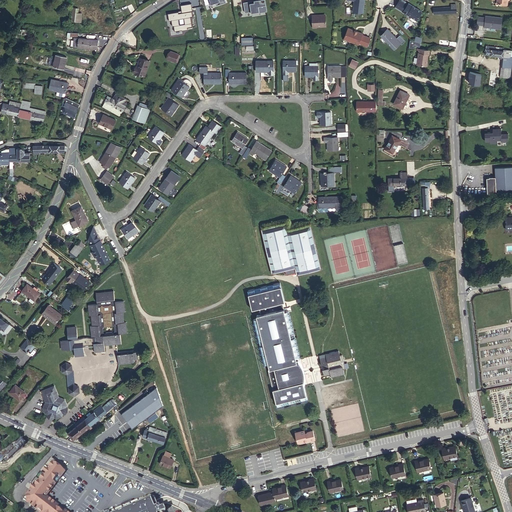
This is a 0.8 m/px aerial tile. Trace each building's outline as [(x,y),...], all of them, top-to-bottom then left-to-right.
[(180,0),(177,0),(172,3),(181,20),(198,11),(192,0),(190,0),(183,4),(180,0)] [(352,0),(354,0),(353,11),(363,13),(365,0),(352,0)] [(400,0),(399,0),(396,6),(403,11),(403,12),(408,14),(408,13),(412,16),(411,17),(417,20),(422,12),(409,3),(408,5),(400,0)] [(451,4),(451,7),(433,8),(434,14),(456,13),(456,4),(451,4)] [(313,27),(326,26),(325,15),(316,16),(316,15),(312,15),(313,27)] [(502,30),(503,17),(478,16),(477,25),(485,26),(485,29),(502,30)] [(363,33),(348,28),(344,39),(359,44),(359,43),(368,46),(371,37),(362,35),(363,33)] [(388,30),(382,36),(394,49),(400,43),(402,44),(405,41),(400,35),(396,38),(388,30)] [(97,49),(98,40),(79,38),(78,47),(97,49)] [(504,48),(486,46),(485,54),(499,56),(503,56),(510,57),(511,50),(503,49),(504,48)] [(428,54),(429,54),(430,50),(420,49),(419,53),(418,53),(417,64),(427,66),(428,54)] [(175,62),(179,54),(171,51),(168,59),(175,62)] [(64,69),(67,57),(56,55),(53,66),(64,69)] [(511,68),(511,63),(511,57),(510,57),(503,56),(502,59),(501,66),(511,68)] [(144,76),(150,61),(140,58),(137,67),(136,67),(134,72),(144,76)] [(274,61),(256,61),(256,71),(269,71),(269,74),(274,74),(274,61)] [(296,61),(283,61),(283,75),(288,75),(288,71),(296,71),(296,61)] [(318,79),(318,77),(318,76),(318,66),(305,66),(305,76),(313,76),(313,80),(318,79)] [(341,66),(328,66),(328,79),(333,79),(333,76),(341,76),(341,66)] [(510,78),(511,68),(501,66),(500,77),(510,78)] [(229,69),(225,69),(225,76),(229,76),(229,83),(246,83),(246,72),(229,72),(229,69)] [(221,83),(221,72),(205,72),(204,72),(204,83),(221,83)] [(58,91),(65,93),(66,93),(68,83),(52,79),(49,89),(58,91)] [(179,79),(171,90),(182,97),(190,86),(179,79)] [(403,108),(409,94),(400,90),(394,104),(403,108)] [(173,96),(167,91),(164,95),(168,97),(161,108),(172,115),(179,105),(171,99),(173,96)] [(105,101),(123,111),(124,111),(125,109),(128,110),(129,107),(126,106),(127,104),(126,103),(124,102),(125,99),(118,94),(115,95),(113,98),(105,94),(103,98),(106,99),(105,101)] [(80,104),(69,99),(68,102),(67,102),(65,106),(63,111),(68,114),(71,115),(75,117),(80,104)] [(20,108),(19,115),(43,121),(46,111),(44,111),(29,107),(31,102),(22,100),(21,103),(20,108)] [(376,111),(376,101),(356,102),(356,111),(376,111)] [(7,113),(19,115),(20,108),(14,107),(14,106),(9,104),(3,103),(3,104),(1,111),(7,112),(7,113)] [(141,113),(139,120),(145,122),(150,110),(138,105),(136,111),(141,113)] [(133,118),(139,120),(141,113),(136,111),(133,118)] [(331,124),(331,112),(317,112),(317,117),(320,117),(320,125),(331,124)] [(112,129),(116,120),(103,114),(99,123),(112,129)] [(199,146),(205,150),(207,147),(205,145),(215,132),(217,133),(221,126),(212,120),(208,126),(206,125),(196,140),(201,143),(199,146)] [(160,139),(164,132),(155,126),(148,137),(159,145),(162,141),(160,139)] [(501,140),(502,141),(508,140),(508,133),(501,133),(501,128),(493,128),(493,132),(485,133),(485,141),(490,141),(490,143),(497,143),(497,140),(501,140)] [(243,155),(248,147),(244,145),(248,139),(238,132),(232,141),(242,148),(239,153),(243,155)] [(398,144),(401,140),(392,135),(385,148),(393,153),(395,149),(398,144)] [(338,150),(338,137),(324,137),(324,142),(327,142),(327,150),(338,150)] [(248,147),(243,156),(246,158),(251,150),(266,160),(272,151),(257,141),(251,149),(248,147)] [(33,146),(34,153),(40,153),(40,152),(65,152),(65,150),(65,145),(46,145),(46,144),(44,144),(44,145),(33,146)] [(200,157),(205,150),(199,146),(197,149),(189,144),(182,155),(190,161),(195,154),(200,157)] [(107,151),(100,162),(110,167),(116,157),(118,154),(120,155),(122,152),(113,147),(109,153),(107,151)] [(142,164),(150,153),(141,147),(133,158),(142,164)] [(9,152),(9,161),(10,161),(13,161),(30,161),(30,152),(25,152),(25,151),(22,148),(9,148),(9,152)] [(0,160),(9,161),(9,152),(0,153),(0,155),(0,154),(0,160)] [(280,177),(282,174),(287,166),(276,159),(269,170),(280,177)] [(321,186),(334,185),(334,172),(339,172),(339,166),(328,166),(329,172),(321,173),(321,186)] [(496,195),(511,194),(511,166),(495,167),(495,177),(489,177),(489,178),(487,178),(487,193),(496,193),(496,195)] [(101,179),(107,185),(115,177),(108,171),(101,179)] [(128,188),(135,178),(127,171),(119,182),(128,188)] [(389,178),(389,185),(407,185),(407,172),(400,172),(400,178),(389,178)] [(274,189),(276,190),(280,184),(285,176),(282,174),(280,177),(277,182),(278,183),(274,189)] [(291,175),(284,186),(295,193),(302,182),(291,175)] [(168,194),(175,184),(166,177),(159,188),(168,194)] [(430,182),(421,181),(421,187),(422,199),(423,199),(424,208),(430,208),(429,188),(430,188),(430,182)] [(30,195),(33,189),(20,183),(17,189),(30,195)] [(276,190),(276,191),(279,193),(284,186),(280,184),(276,190)] [(160,195),(158,198),(152,194),(145,205),(153,211),(161,201),(164,203),(167,200),(160,195)] [(336,196),(319,197),(319,201),(319,208),(324,208),(336,207),(336,196)] [(319,208),(319,201),(313,202),(313,209),(316,212),(324,211),(324,208),(319,208)] [(307,214),(310,207),(304,203),(300,210),(307,214)] [(76,219),(73,221),(76,227),(79,225),(89,221),(81,206),(72,210),(76,219)] [(128,238),(139,231),(132,222),(121,230),(128,238)] [(261,229),(272,273),(285,270),(286,275),(296,272),(297,275),(321,269),(310,225),(287,230),(285,223),(261,229)] [(93,226),(88,238),(91,244),(94,250),(92,251),(95,257),(97,256),(102,254),(106,262),(110,260),(102,244),(101,244),(101,243),(101,241),(100,240),(93,226)] [(77,243),(71,251),(77,256),(83,248),(77,243)] [(106,262),(102,254),(97,256),(101,264),(106,262)] [(51,283),(62,269),(53,262),(50,265),(52,267),(43,278),(51,283)] [(83,277),(80,274),(74,283),(84,290),(90,282),(85,279),(83,278),(83,277)] [(261,314),(284,309),(282,302),(285,301),(280,282),(248,290),(252,309),(259,308),(261,314)] [(35,287),(33,288),(27,284),(22,291),(35,300),(40,293),(36,290),(38,289),(35,287)] [(105,350),(104,344),(104,343),(116,342),(116,343),(121,343),(120,334),(126,333),(125,322),(123,322),(122,312),(124,312),(122,301),(115,302),(114,292),(96,294),(97,304),(90,304),(91,315),(92,315),(93,325),(92,326),(93,336),(95,336),(96,341),(93,341),(94,344),(94,351),(105,350)] [(70,295),(62,305),(67,309),(75,299),(70,295)] [(62,315),(48,305),(42,313),(55,324),(62,315)] [(285,312),(284,309),(261,314),(257,315),(257,318),(253,319),(264,364),(268,363),(269,369),(268,369),(277,406),(307,399),(304,385),(304,384),(304,382),(305,379),(305,376),(304,375),(304,372),(304,370),(303,368),(303,367),(302,365),(301,364),(299,362),(298,359),(300,359),(289,311),(285,312)] [(12,326),(0,317),(0,327),(2,329),(5,331),(6,329),(9,331),(12,326)] [(95,336),(93,336),(93,338),(91,338),(87,337),(84,337),(79,339),(78,339),(76,328),(75,328),(75,327),(69,328),(68,329),(69,340),(62,341),(62,342),(61,342),(62,348),(63,348),(63,350),(75,348),(75,355),(77,355),(77,356),(83,355),(83,354),(84,354),(83,345),(94,344),(93,341),(96,341),(95,336)] [(21,347),(24,350),(30,341),(27,339),(21,347)] [(34,344),(30,341),(24,350),(27,352),(34,344)] [(133,351),(118,352),(119,363),(134,361),(134,359),(139,359),(138,349),(133,349),(133,351)] [(326,355),(326,357),(320,358),(322,365),(325,364),(326,368),(323,369),(324,376),(330,374),(331,376),(335,375),(335,376),(340,374),(340,373),(344,372),(343,369),(346,368),(342,355),(340,355),(339,352),(335,353),(335,352),(329,353),(330,354),(326,355)] [(72,365),(66,362),(62,366),(62,372),(68,374),(72,371),(72,365)] [(9,391),(20,400),(26,393),(15,384),(9,391)] [(79,386),(73,384),(69,387),(69,393),(75,395),(79,392),(79,386)] [(41,391),(46,402),(43,408),(45,413),(48,414),(47,416),(53,419),(54,417),(56,418),(62,416),(63,413),(65,414),(67,408),(65,407),(67,405),(65,399),(59,397),(54,386),(41,391)] [(163,405),(157,387),(121,415),(132,428),(163,405)] [(68,433),(74,439),(89,427),(90,429),(92,427),(90,425),(116,404),(111,400),(103,407),(101,405),(85,418),(83,416),(76,422),(78,424),(68,433)] [(158,417),(155,414),(148,420),(151,423),(158,417)] [(153,439),(157,429),(150,427),(148,431),(145,430),(143,436),(153,439)] [(168,433),(157,429),(153,439),(164,443),(168,433)] [(305,433),(305,430),(296,432),(298,443),(307,440),(307,441),(310,441),(310,440),(315,439),(313,430),(307,431),(308,432),(305,433)] [(25,443),(21,439),(12,448),(10,446),(1,455),(6,461),(17,451),(18,451),(25,443)] [(448,457),(448,458),(458,456),(455,446),(446,448),(446,447),(442,448),(444,458),(448,457)] [(174,459),(163,455),(160,463),(170,468),(174,459)] [(54,475),(55,473),(57,473),(61,468),(56,464),(57,463),(51,458),(45,466),(49,469),(45,475),(40,472),(31,484),(35,488),(33,491),(31,489),(23,499),(26,501),(30,504),(31,502),(37,507),(36,509),(40,511),(57,511),(56,508),(41,496),(39,495),(42,492),(46,491),(55,478),(54,475)] [(415,461),(417,470),(421,469),(421,470),(431,468),(429,458),(419,460),(415,461)] [(401,474),(405,473),(403,463),(399,464),(399,465),(390,467),(392,477),(401,475),(401,474)] [(355,468),(357,478),(361,477),(362,478),(371,476),(369,466),(360,468),(359,467),(355,468)] [(303,492),(312,489),(312,488),(316,487),(314,478),(310,479),(310,480),(301,482),(303,492)] [(327,481),(330,491),(333,490),(334,491),(343,489),(341,479),(332,481),(331,480),(327,481)] [(284,495),(288,494),(286,484),(282,485),(282,486),(273,488),(274,491),(275,498),(284,496),(284,495)] [(276,501),(275,498),(274,491),(259,495),(261,505),(276,501)] [(446,504),(443,492),(434,494),(436,506),(446,504)] [(163,511),(165,511),(163,507),(160,508),(159,506),(154,508),(149,496),(132,503),(131,500),(121,505),(122,507),(110,511),(108,511),(107,510),(104,511),(103,511),(163,511)] [(461,501),(464,511),(475,511),(471,498),(461,501)] [(416,511),(417,511),(421,511),(419,502),(407,504),(408,511),(416,511)]
